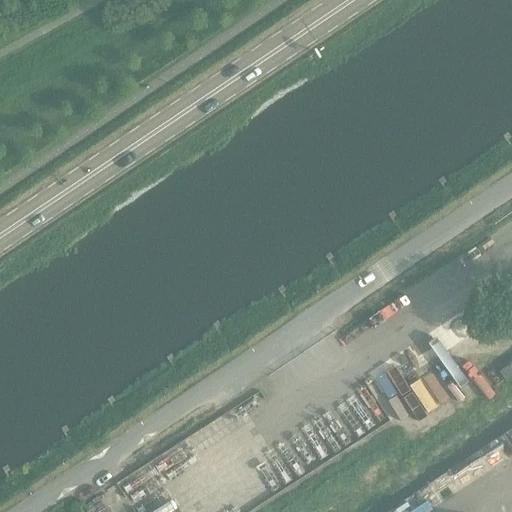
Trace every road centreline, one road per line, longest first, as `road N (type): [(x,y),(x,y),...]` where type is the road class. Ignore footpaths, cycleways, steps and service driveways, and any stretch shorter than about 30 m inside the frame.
road 1 (unclassified): [(100,454),(511,177)]
road 2 (secondary): [(0,236),(340,8)]
